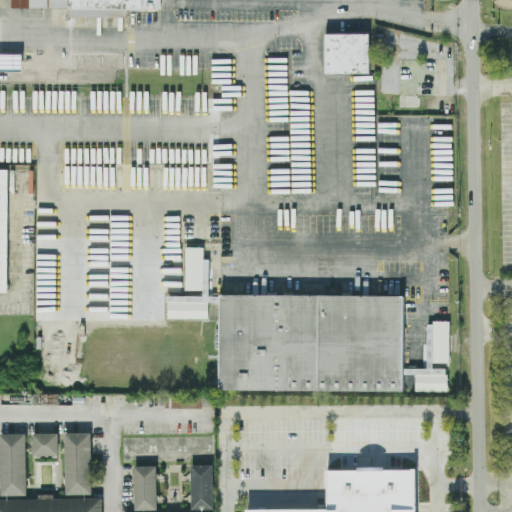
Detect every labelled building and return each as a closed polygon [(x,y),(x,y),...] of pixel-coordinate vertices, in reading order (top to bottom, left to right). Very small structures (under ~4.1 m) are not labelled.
[(11,0),(12,9),(69,9),(69,18),(127,18),(127,10),(160,10),(160,0),(11,0)] [(370,34),(325,35),(326,75),(370,75),(370,34)] [(0,293),(7,293),(9,170),(0,169),(0,293)] [(203,248),(185,248),(185,291),(203,291),(203,248)] [(168,319),(209,320),(209,302),(220,302),(220,297),(209,297),(209,274),(205,274),(205,267),(209,267),(209,260),(204,260),(204,299),(168,298),(168,319)] [(221,390),(221,295),(405,295),(405,390),(221,390)] [(199,409),(199,399),(172,399),(172,409),(199,409)] [(66,496),(93,495),(91,433),(65,434),(66,496)] [(26,434),(0,434),(0,440),(1,497),(27,496),(26,434)] [(34,457),(59,456),(59,434),(33,434),(34,457)] [(191,466),(192,511),(214,510),(214,466),(191,466)] [(158,511),(157,467),(135,467),(136,511),(158,511)] [(248,510),(247,511),(416,511),(417,470),(327,470),(328,510),(248,510)] [(0,500),(0,511),(102,511),(103,499),(54,500),(54,496),(39,496),(39,500),(0,500)]
